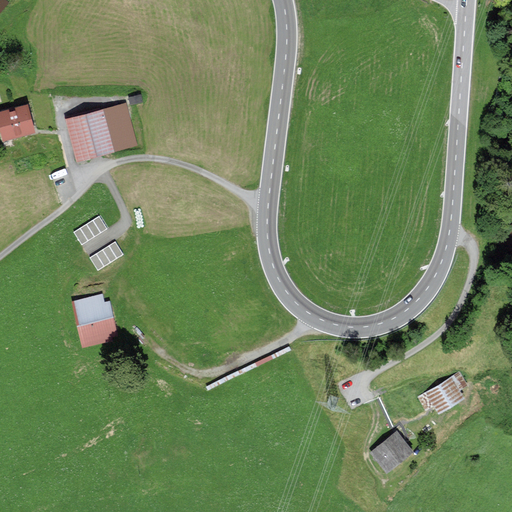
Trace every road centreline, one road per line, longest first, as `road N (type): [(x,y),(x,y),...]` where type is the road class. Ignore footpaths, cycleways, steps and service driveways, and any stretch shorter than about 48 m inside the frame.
road 1 (primary): [(466,0),(449,234),(412,306),(384,324),(356,329),(300,308),(273,265),(267,209)]
road 2 (residential): [(267,209),(184,164),(126,159),(0,257)]
road 3 (primary): [(267,209),(287,38),(283,0)]
road 4 (track): [(312,316),(222,370),(194,372),(148,340)]
